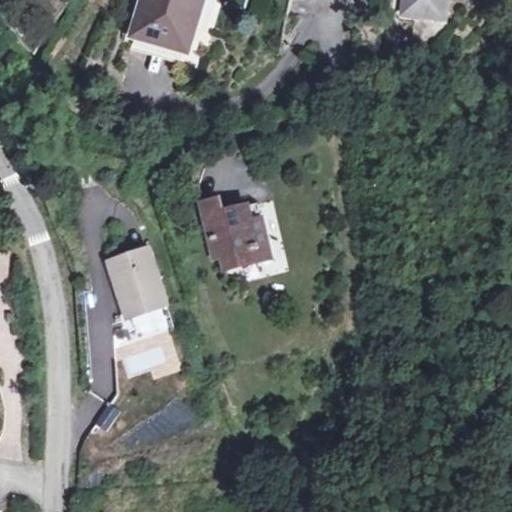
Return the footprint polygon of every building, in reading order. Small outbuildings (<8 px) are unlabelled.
[(144,0),(134,36),(188,52),(202,0),(144,0)] [(403,0),(402,14),(444,20),(446,0),(403,0)] [(224,218),(222,212),(220,201),(203,205),(215,259),(222,257),(234,254),(239,267),(258,263),(256,250),(269,247),(259,205),(238,209),(239,215),(224,218)] [(238,209),(222,212),(224,218),(239,215),(238,209)] [(272,260),(269,247),(256,250),(258,263),(272,260)] [(164,307),(145,250),(129,256),(105,264),(124,321),(164,307)] [(225,270),(239,267),(234,254),(222,257),(225,270)] [(484,325),(485,348),(511,346),(510,323),(484,325)] [(476,348),(485,348),(484,325),(475,325),(476,348)]
